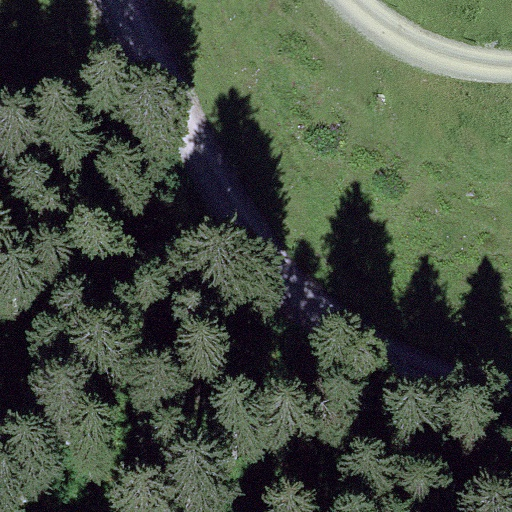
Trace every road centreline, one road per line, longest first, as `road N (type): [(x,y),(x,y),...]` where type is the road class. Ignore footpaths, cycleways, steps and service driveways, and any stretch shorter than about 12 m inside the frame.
road 1 (track): [(511,394),(454,377),(320,246),(197,91),(144,0)]
road 2 (track): [(365,0),(406,32),(511,64)]
